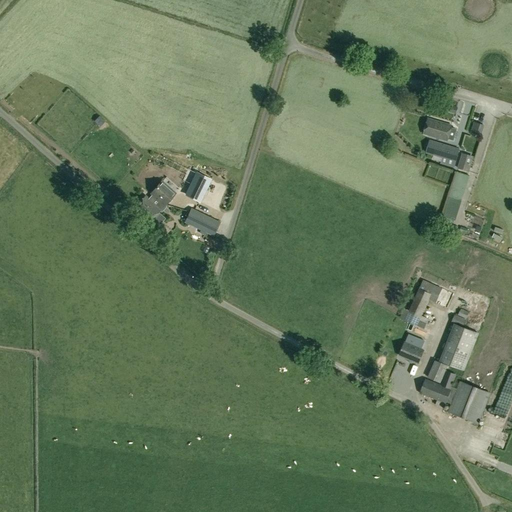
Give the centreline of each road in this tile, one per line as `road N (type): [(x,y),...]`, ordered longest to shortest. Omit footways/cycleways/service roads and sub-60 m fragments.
road 1 (unclassified): [(209,294),(302,0)]
road 2 (unclassified): [(209,294),(0,112)]
road 3 (unknown): [(287,47),(511,112)]
road 4 (unclassified): [(362,378),(209,294)]
road 5 (track): [(481,497),(417,403),(362,378)]
